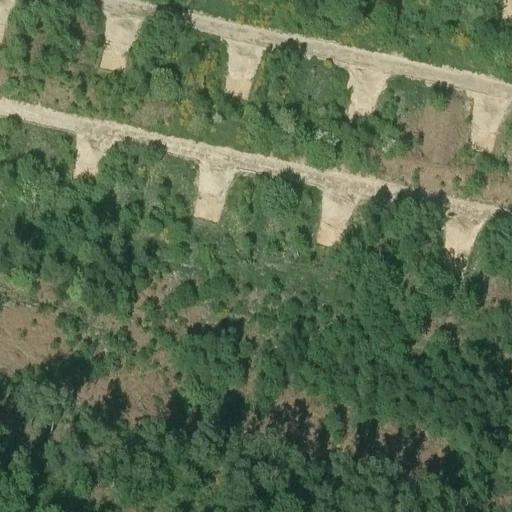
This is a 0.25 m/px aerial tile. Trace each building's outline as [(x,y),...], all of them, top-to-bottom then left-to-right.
[(511,0),(501,0),(497,23),(511,26),(511,0)] [(0,44),(4,45),(9,19),(0,16),(0,44)] [(98,66),(126,73),(132,47),(104,40),(98,66)] [(221,94),(250,100),(256,73),(227,67),(221,94)] [(347,122),(375,125),(378,100),(350,96),(347,122)] [(472,122),(466,148),(494,155),(500,129),(472,122)] [(94,190),(100,169),(76,162),(70,183),(94,190)] [(221,221),(224,194),(196,190),(193,217),(221,221)] [(317,244),(344,248),(348,222),(321,218),(317,244)] [(445,244),(438,269),(466,277),(473,252),(445,244)]
